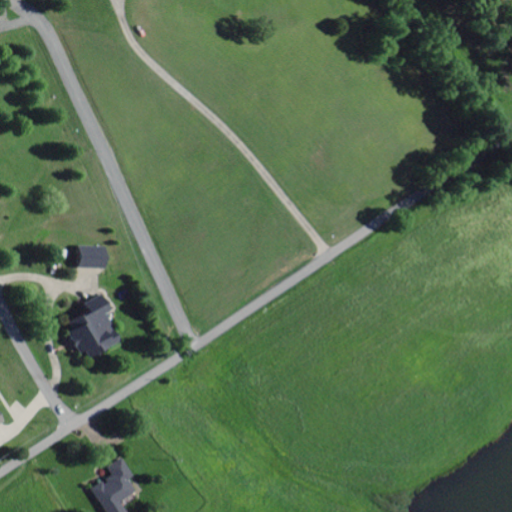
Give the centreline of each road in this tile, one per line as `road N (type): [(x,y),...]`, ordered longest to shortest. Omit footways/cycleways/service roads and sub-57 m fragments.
road 1 (residential): [(0,474),(511,136)]
road 2 (residential): [(195,346),(59,48),(25,0)]
road 3 (residential): [(0,301),(70,428)]
